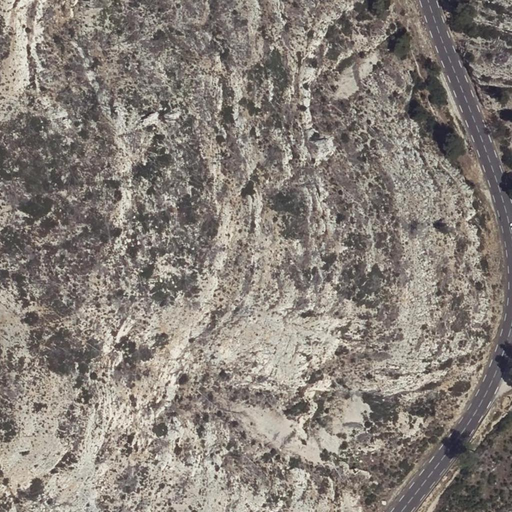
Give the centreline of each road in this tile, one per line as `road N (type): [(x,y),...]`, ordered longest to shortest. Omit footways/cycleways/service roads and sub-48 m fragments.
road 1 (secondary): [(430,0),(511,231)]
road 2 (secondary): [(511,328),(478,404),(402,511)]
